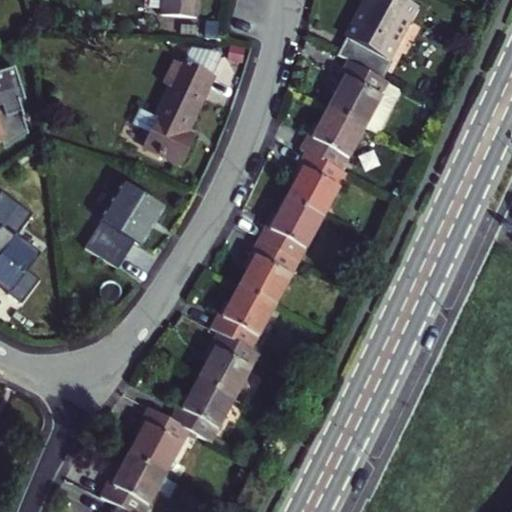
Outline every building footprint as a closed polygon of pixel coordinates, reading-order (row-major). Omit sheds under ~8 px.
[(161,0),(160,13),(195,16),(196,0),(161,0)] [(408,0),(366,0),(337,56),(347,62),(376,77),(384,81),(395,62),(388,59),(417,4),(408,0)] [(143,145),(182,162),(194,136),(186,132),(212,74),(182,60),(181,62),(176,60),(165,84),(170,86),(143,145)] [(387,83),(376,77),(347,62),(336,82),(341,84),(328,110),(364,129),(374,135),(379,134),(392,110),(379,103),(389,84),(387,83)] [(0,73),(0,83),(16,79),(13,69),(0,73)] [(17,79),(16,79),(0,83),(0,141),(2,140),(5,148),(28,133),(18,102),(24,101),(17,79)] [(148,133),(155,117),(140,110),(132,126),(148,133)] [(340,173),(364,129),(328,110),(315,133),(310,131),(299,151),(305,153),(340,173)] [(346,176),(340,173),(305,153),(294,173),(298,176),(285,200),(322,220),(346,176)] [(139,246),(162,208),(125,184),(84,248),(117,268),(133,242),(139,246)] [(0,192),(0,227),(1,228),(0,229),(0,284),(9,291),(12,288),(30,264),(36,256),(16,240),(35,216),(2,191),(0,192)] [(322,220),(285,200),(272,224),(268,221),(257,241),(298,264),(322,220)] [(238,288),(274,307),(298,264),(257,241),(246,262),(250,264),(238,288)] [(142,275),(151,256),(131,247),(122,266),(142,275)] [(44,274),(30,264),(12,288),(26,298),(44,274)] [(251,351),(274,307),(238,288),(225,311),(221,310),(210,329),(218,333),(251,351)] [(198,380),(234,399),(258,355),(251,351),(218,333),(207,354),(211,356),(198,380)] [(210,443),(234,399),(198,380),(186,403),(181,400),(170,421),(189,432),(210,443)] [(148,409),(138,429),(141,431),(128,456),(165,476),(189,432),(170,421),(148,409)] [(128,511),(145,511),(165,476),(128,456),(116,478),(111,477),(100,497),(117,506),(128,511)]
